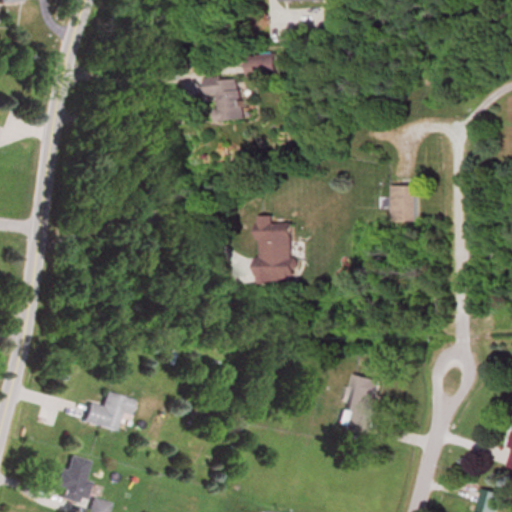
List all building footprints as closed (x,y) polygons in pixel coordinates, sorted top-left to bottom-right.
[(278,42),(294,42),(294,13),(278,13),(278,42)] [(250,80),(280,79),(279,55),(249,57),(250,80)] [(246,120),(240,78),(208,82),(213,125),(246,120)] [(419,187),(393,187),(393,222),(419,222),(419,187)] [(294,223),(275,223),(275,217),(258,217),(259,285),(295,285),(294,223)] [(380,382),(356,376),(341,431),(365,437),(380,382)] [(132,402),(103,394),(100,408),(86,405),(81,424),(114,432),(119,415),(127,417),(132,402)] [(89,462),(65,456),(57,489),(63,491),(61,498),(85,504),(90,483),(84,482),(89,462)] [(499,511),(503,495),(483,491),(478,511),(499,511)]
